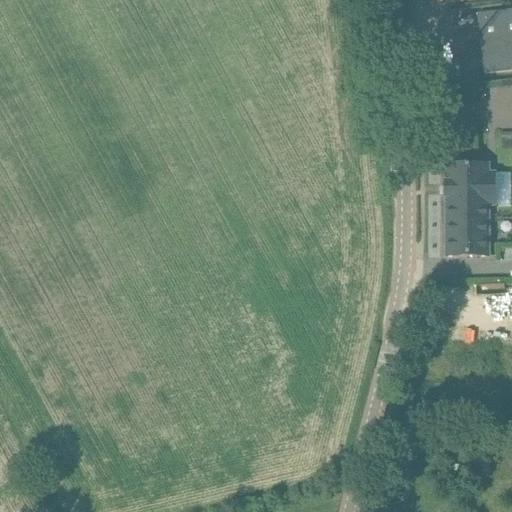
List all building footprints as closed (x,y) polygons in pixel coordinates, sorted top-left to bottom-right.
[(511,11),(477,16),(481,45),(484,75),(511,71),(511,11)] [(435,67),(426,68),(428,81),(437,80),(437,85),(446,84),(443,62),(435,63),(435,67)] [(478,87),(467,88),(468,100),(480,98),(478,87)] [(444,182),(444,186),(446,186),(446,195),(444,195),(444,198),(446,198),(446,219),(488,219),(488,206),(494,206),(510,206),(510,174),(494,174),(488,174),(488,166),(446,166),(446,182),(444,182)] [(488,219),(446,219),(446,258),(488,258),(488,219)]
